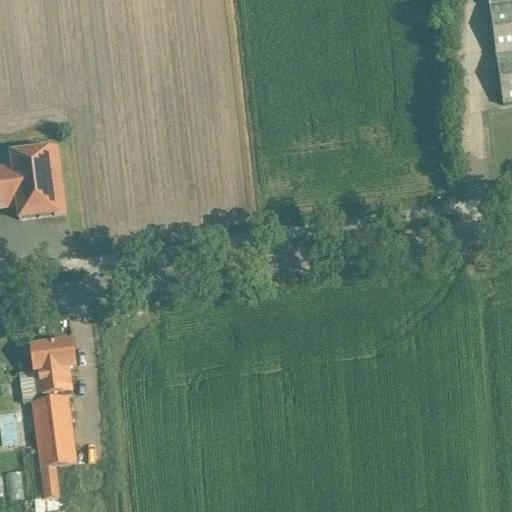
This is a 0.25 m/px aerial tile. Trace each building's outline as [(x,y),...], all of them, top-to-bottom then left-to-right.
[(504,108),(511,106),(511,0),(489,0),(491,10),(504,108)] [(66,216),(63,196),(57,149),(11,155),(13,168),(0,169),(0,209),(0,211),(18,209),(20,222),(66,216)] [(35,376),(23,378),(26,406),(33,405),(38,404),(37,398),(71,394),(73,394),(70,372),(76,371),(73,344),(31,350),(35,376)] [(39,449),(32,450),(33,458),(40,457),(46,503),(61,501),(56,470),(77,467),(68,400),(72,400),(71,394),(37,398),(38,404),(33,405),(39,449)] [(24,475),(7,475),(7,502),(24,501),(24,475)]
